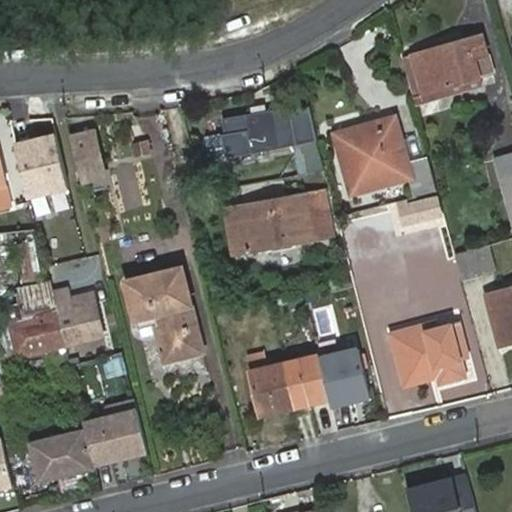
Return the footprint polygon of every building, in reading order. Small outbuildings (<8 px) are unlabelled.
[(481,37),(413,57),(405,59),(415,99),(480,81),(473,61),(487,57),(481,37)] [(492,77),(487,57),(473,61),(480,81),(492,77)] [(322,140),(316,100),(224,116),(230,155),(322,140)] [(415,197),(439,191),(429,156),(409,161),(403,140),(396,117),(338,134),(354,194),(410,179),(415,197)] [(52,133),(11,142),(24,198),(65,189),(52,133)] [(409,161),(429,156),(424,134),(403,140),(409,161)] [(92,136),(70,141),(81,184),(103,179),(92,136)] [(149,140),(131,145),(135,160),(152,154),(149,140)] [(511,159),(496,164),(511,219),(511,159)] [(0,210),(11,207),(0,163),(0,210)] [(226,210),(234,253),(314,238),(306,195),(226,210)] [(406,224),(420,220),(440,215),(435,198),(399,208),(403,225),(406,224)] [(475,248),(455,253),(462,279),(482,274),(475,248)] [(165,361),(204,351),(183,269),(127,283),(136,319),(154,315),(156,324),(165,361)] [(57,313),(49,284),(20,291),(26,320),(57,313)] [(506,290),(490,294),(502,346),(511,343),(511,295),(508,297),(506,290)] [(57,313),(65,346),(102,336),(92,295),(69,300),(68,295),(54,298),(58,313),(57,313)] [(24,355),(65,346),(57,313),(26,320),(8,325),(6,318),(0,319),(0,344),(2,353),(14,350),(22,348),(24,355)] [(138,329),(156,324),(154,315),(136,319),(138,329)] [(459,322),(452,324),(462,361),(469,359),(459,322)] [(423,326),(391,335),(400,367),(432,358),(435,368),(440,386),(467,379),(462,361),(452,324),(424,332),(423,326)] [(16,357),(24,355),(22,348),(14,350),(16,357)] [(251,374),(260,409),(275,405),(277,413),(331,400),(321,357),(251,374)] [(432,358),(400,367),(402,377),(435,368),(432,358)] [(0,365),(0,392),(9,391),(5,365),(0,365)] [(275,405),(260,409),(261,416),(277,413),(275,405)] [(96,464),(152,450),(141,408),(86,423),(96,464)] [(41,482),(97,468),(86,427),(31,441),(41,482)] [(0,487),(15,483),(4,437),(0,437),(0,487)] [(408,484),(414,511),(479,511),(470,470),(408,484)]
